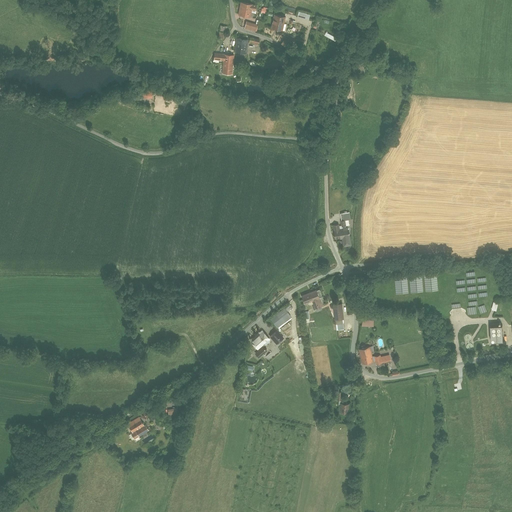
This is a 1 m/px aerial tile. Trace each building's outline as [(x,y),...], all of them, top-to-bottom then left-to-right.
[(259,3),(245,0),(242,0),(240,12),(251,15),(253,6),(258,8),(259,3)] [(312,11),(300,8),(298,13),(311,17),(312,11)] [(284,28),(287,14),(276,11),(273,22),(276,22),(275,26),(284,28)] [(248,19),(246,26),(258,29),(260,22),(258,21),(248,19)] [(287,33),(282,41),(289,45),(294,37),(287,33)] [(248,37),(238,35),(237,49),(247,50),(248,37)] [(235,71),(236,52),(216,50),(216,56),(225,57),(224,71),(235,71)] [(144,90),(144,98),(154,97),(154,89),(144,90)] [(344,95),(343,95),(344,105),(352,105),(351,95),(344,95)] [(343,218),(345,218),(346,224),(351,223),(350,217),(352,217),(351,210),(342,212),(343,218)] [(352,230),(351,230),(350,225),(343,226),(342,222),(335,222),(336,236),(345,235),(346,244),(353,243),(352,230)] [(320,289),(301,297),(304,304),(312,301),(315,309),(322,307),(319,299),(323,297),(320,289)] [(344,302),(335,302),(336,318),(338,318),(345,317),(346,317),(344,302)] [(277,328),(291,317),(284,309),(272,318),(272,317),(270,318),(277,328)] [(501,325),(490,326),(491,341),(503,341),(501,325)] [(276,344),(283,338),(277,330),(270,336),(276,344)] [(263,332),(252,341),(257,348),(268,338),(263,332)] [(362,348),(359,349),(363,364),(374,361),(370,346),(362,348)] [(259,357),(267,351),(263,347),(256,353),(259,357)] [(382,354),(377,355),(379,364),(392,361),(390,354),(383,356),(382,354)] [(351,401),(342,400),(341,409),(346,410),(350,410),(351,401)] [(139,436),(149,430),(146,425),(144,425),(139,417),(128,424),(133,432),(131,433),(134,438),(139,435),(139,436)]
